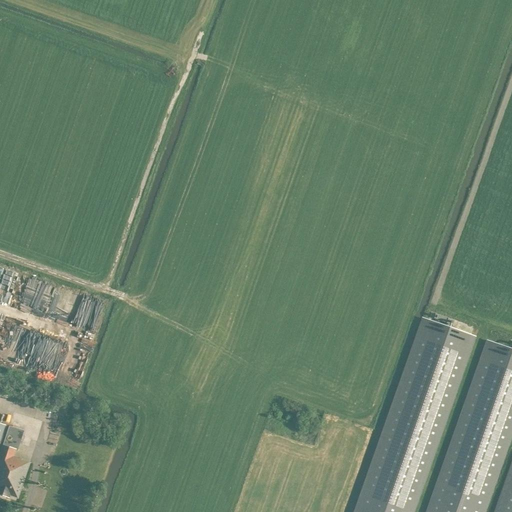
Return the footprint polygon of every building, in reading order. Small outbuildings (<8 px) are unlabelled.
[(357,511),(414,511),(477,331),(426,314),(357,511)] [(92,320),(88,329),(93,331),(97,322),(92,320)] [(90,335),(86,345),(92,347),(95,336),(90,335)] [(484,511),(511,431),(511,343),(488,335),(427,511),(484,511)] [(0,493),(9,496),(9,495),(18,497),(30,462),(21,459),(22,458),(14,456),(16,449),(17,450),(23,431),(0,422),(0,493)] [(511,511),(511,459),(493,511),(511,511)]
